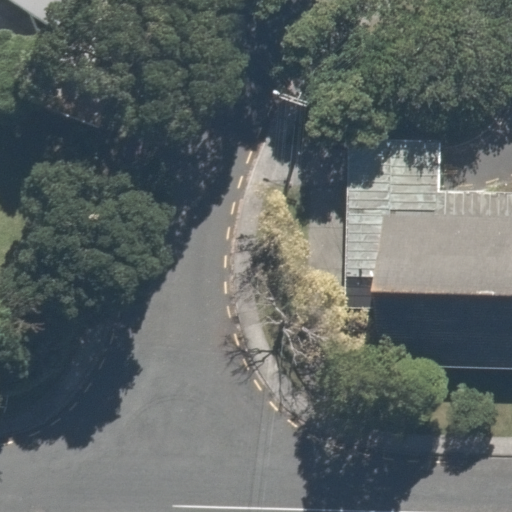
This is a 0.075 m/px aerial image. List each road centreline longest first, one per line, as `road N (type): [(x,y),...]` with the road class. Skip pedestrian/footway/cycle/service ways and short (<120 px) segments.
road 1 (residential): [(299,0),(245,73),(204,154),(176,238),(156,503)]
road 2 (residential): [(471,511),(156,503)]
road 3 (residential): [(156,503),(0,503)]
